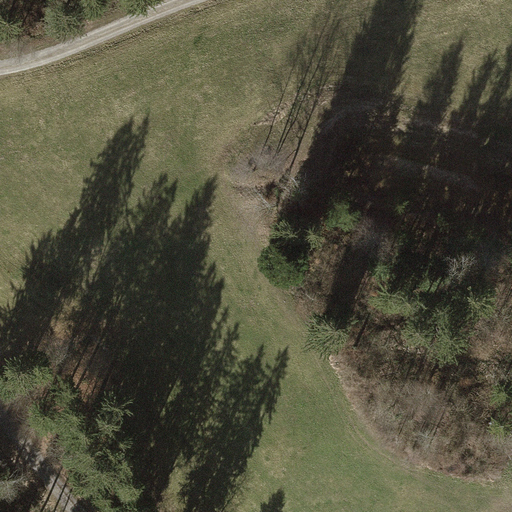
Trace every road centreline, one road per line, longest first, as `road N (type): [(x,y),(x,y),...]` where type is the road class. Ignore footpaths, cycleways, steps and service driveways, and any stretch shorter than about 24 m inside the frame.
road 1 (track): [(199,0),(30,65),(0,69)]
road 2 (track): [(0,415),(74,511)]
